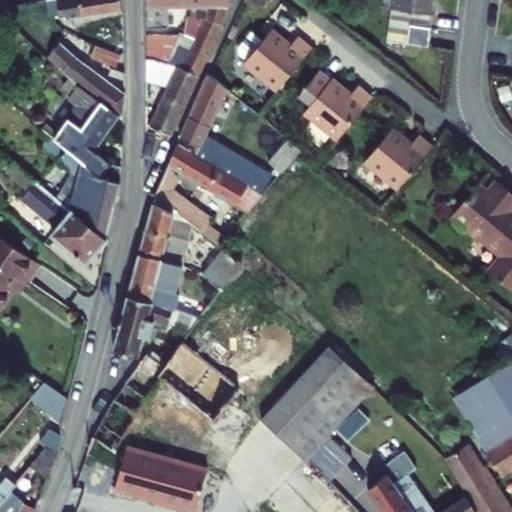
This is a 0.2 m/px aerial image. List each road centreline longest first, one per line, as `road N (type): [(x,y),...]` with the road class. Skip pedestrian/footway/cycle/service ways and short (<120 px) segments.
road 1 (residential): [(48,511),(132,201),(132,0)]
road 2 (residential): [(494,146),(398,86),(289,0)]
road 3 (residential): [(494,146),(467,87),(477,0)]
